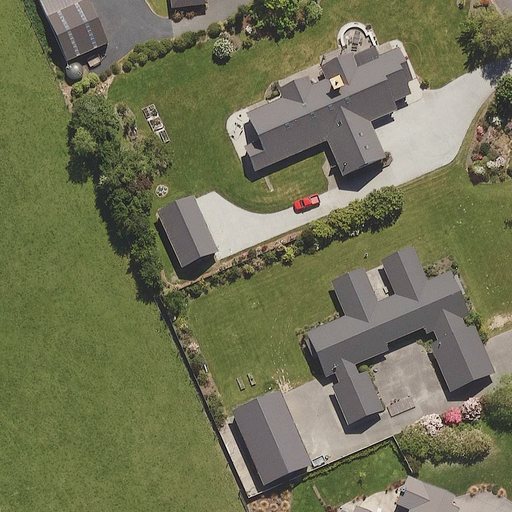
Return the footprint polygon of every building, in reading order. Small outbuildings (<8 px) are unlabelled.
[(175,0),(176,9),(205,5),(204,0),(175,0)] [(405,90),(410,88),(396,54),(377,62),(373,51),(321,73),(325,85),(311,91),(307,83),(279,95),(282,103),(244,119),(256,147),(243,153),(253,176),(327,145),(343,183),(384,165),(368,127),(396,115),(392,107),(409,100),(405,90)] [(159,164),(145,142),(128,152),(141,175),(159,164)] [(216,259),(192,202),(158,216),(182,273),(216,259)] [(461,300),(465,299),(457,279),(453,281),(450,275),(426,285),(412,252),(381,265),(396,299),(376,307),(362,273),(332,286),(347,320),(305,338),(323,380),(334,375),(339,388),(333,390),(349,429),(382,416),(365,376),(359,379),(354,368),(387,355),(385,349),(421,334),(424,335),(450,397),(493,379),(461,300)] [(311,472),(278,398),(231,419),(264,493),(311,472)] [(454,511),(452,503),(407,483),(396,508),(404,511),(454,511)]
